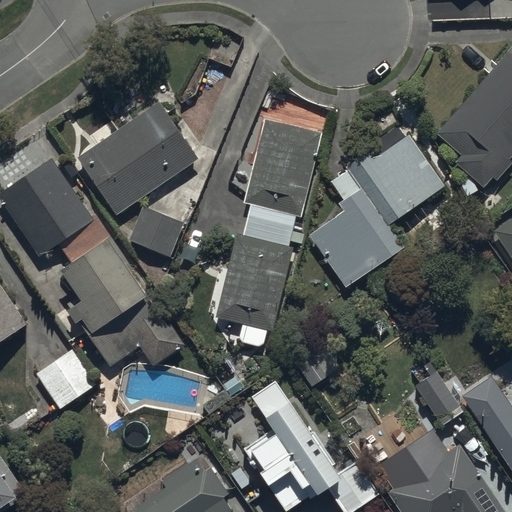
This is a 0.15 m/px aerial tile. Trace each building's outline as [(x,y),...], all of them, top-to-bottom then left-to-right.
[(488,181),(511,153),(511,44),(433,134),(488,181)] [(76,154),(116,213),(199,156),(158,98),(76,154)] [(243,200),(250,202),(243,233),(235,231),(215,316),(272,330),(293,245),(285,243),(293,212),(302,215),(322,130),(263,115),(243,200)] [(404,246),(387,222),(444,184),(407,130),(348,170),(364,194),(309,232),(346,286),(404,246)] [(95,209),(90,212),(50,154),(0,187),(0,195),(41,255),(60,242),(70,257),(60,264),(82,295),(70,303),(111,363),(140,343),(154,363),(183,343),(169,323),(147,291),(128,263),(115,244),(118,242),(95,209)] [(144,204),(130,238),(171,255),(185,221),(144,204)] [(503,245),(511,257),(511,216),(493,229),(503,245)] [(0,340),(28,322),(0,281),(0,340)] [(292,359),(312,389),(342,368),(322,339),(292,359)] [(34,372),(58,408),(98,381),(73,345),(34,372)] [(414,383),(441,421),(462,406),(435,368),(414,383)] [(487,432),(511,468),(511,404),(491,374),(462,395),(487,432)] [(285,511),(288,511),(317,492),(328,485),(346,511),(353,511),(379,494),(355,459),(337,471),(274,379),(250,395),(272,426),(241,447),(285,511)] [(385,494),(397,511),(507,511),(459,443),(449,450),(433,427),(369,471),(385,494)] [(0,511),(27,493),(0,454),(0,511)] [(229,511),(235,508),(199,454),(125,504),(130,511),(229,511)]
